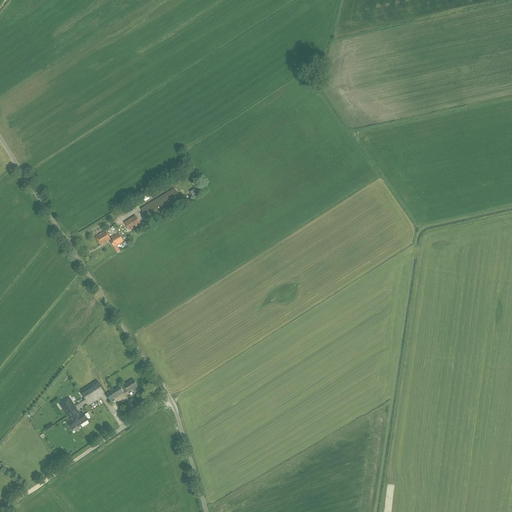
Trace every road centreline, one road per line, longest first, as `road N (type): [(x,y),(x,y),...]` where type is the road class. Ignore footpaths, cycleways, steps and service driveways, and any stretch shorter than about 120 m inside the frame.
road 1 (unclassified): [(206,511),(172,403),(0,137)]
road 2 (track): [(0,511),(167,395)]
